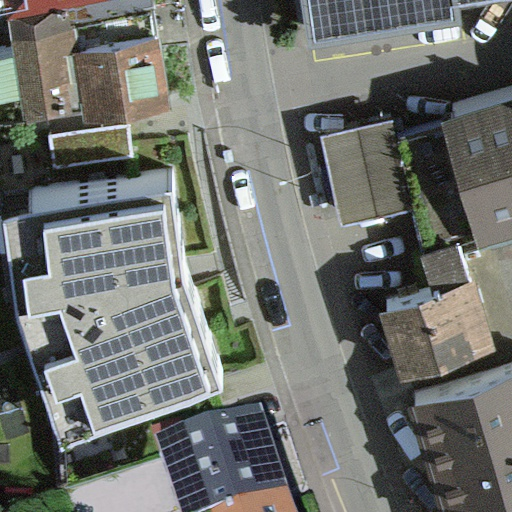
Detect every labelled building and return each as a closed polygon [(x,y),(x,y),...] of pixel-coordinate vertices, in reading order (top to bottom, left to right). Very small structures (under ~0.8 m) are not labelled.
[(0,88),(20,85),(23,105),(82,95),(84,109),(167,97),(155,24),(79,35),(77,12),(74,0),(8,0),(14,38),(0,40),(0,88)] [(74,0),(77,12),(156,1),(155,0),(74,0)] [(304,0),(309,26),(463,3),(462,0),(304,0)] [(511,86),(442,106),(445,116),(397,129),(412,202),(422,239),(459,229),(474,225),(476,234),(511,224),(511,86)] [(322,127),(342,217),(412,202),(397,129),(392,109),(322,127)] [(128,125),(51,137),(56,167),(133,154),(128,125)] [(61,419),(223,368),(185,253),(172,165),(4,189),(17,285),(61,419)] [(431,279),(375,298),(396,369),(495,339),(474,267),(469,269),(459,229),(422,239),(431,279)] [(511,511),(511,359),(403,392),(438,511),(511,511)] [(285,511),(270,469),(254,427),(160,461),(178,511),(285,511)]
